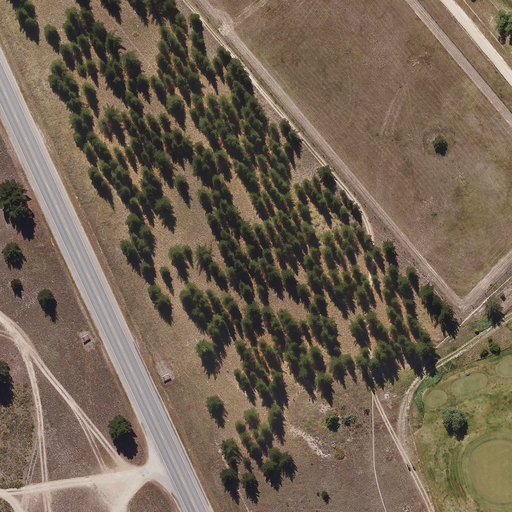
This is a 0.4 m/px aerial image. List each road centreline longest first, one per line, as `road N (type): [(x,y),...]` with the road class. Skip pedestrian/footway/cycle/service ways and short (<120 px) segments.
road 1 (primary): [(0,80),(195,511)]
road 2 (track): [(0,316),(130,469),(173,466)]
road 3 (track): [(25,343),(49,511)]
road 4 (track): [(0,492),(130,469)]
